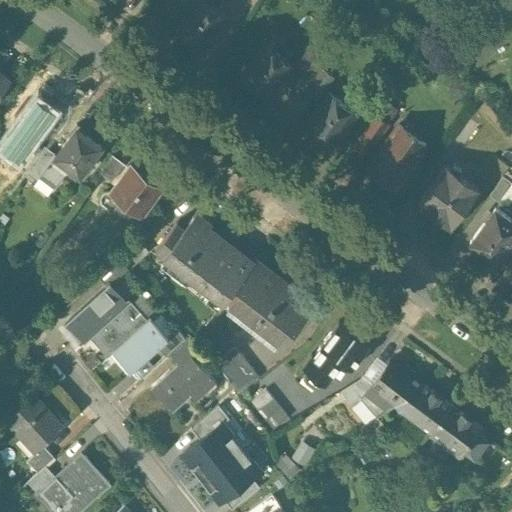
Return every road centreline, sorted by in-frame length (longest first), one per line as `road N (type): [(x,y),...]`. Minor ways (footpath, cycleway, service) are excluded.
road 1 (residential): [(511,359),(15,0)]
road 2 (residential): [(62,362),(185,511)]
